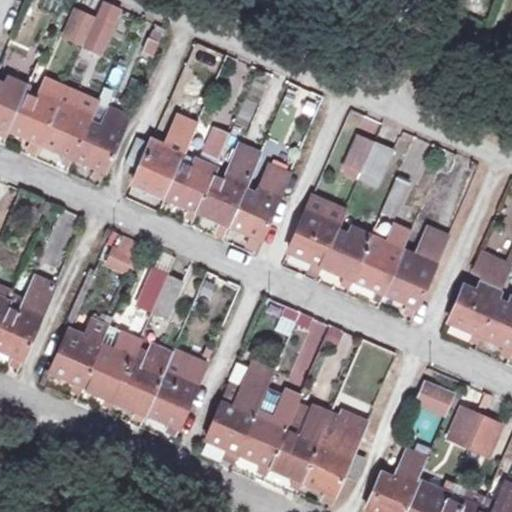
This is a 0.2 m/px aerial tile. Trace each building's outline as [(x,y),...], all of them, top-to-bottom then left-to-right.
[(77,11),(65,38),(83,45),(95,19),(77,11)] [(25,95),(28,88),(9,79),(6,86),(0,83),(0,126),(1,127),(9,130),(10,131),(25,95)] [(57,109),(60,102),(40,93),(37,100),(25,95),(10,131),(32,140),(28,149),(38,154),(42,145),(57,109)] [(92,115),(96,106),(87,103),(83,112),(92,115)] [(89,122),(92,115),(83,112),(72,107),(69,114),(57,109),(42,145),(65,154),(73,158),(89,122)] [(126,129),(125,129),(130,117),(109,108),(101,128),(89,122),(73,158),(97,168),(93,176),(102,180),(106,172),(107,173),(126,129)] [(10,131),(9,130),(1,127),(0,129),(0,137),(6,140),(10,131)] [(221,159),(231,135),(216,129),(206,153),(221,159)] [(185,145),(189,147),(195,133),(191,131),(185,145)] [(362,172),(376,143),(358,135),(345,165),(362,172)] [(140,169),(151,145),(138,139),(127,163),(140,169)] [(182,163),(185,156),(152,141),(151,145),(140,169),(133,184),(167,199),(182,163)] [(359,180),(378,189),(395,151),(376,143),(362,172),(362,174),(359,180)] [(255,168),(261,155),(261,154),(241,145),(225,181),(213,176),(198,212),(220,222),(215,234),(225,238),(231,226),(246,190),(255,168)] [(216,169),(221,159),(206,153),(205,153),(201,162),(216,169)] [(69,168),(73,158),(65,154),(61,164),(69,168)] [(265,172),(270,159),(261,155),(255,168),(265,172)] [(198,212),(213,176),(216,169),(201,162),(197,161),(194,168),(182,163),(167,199),(189,209),(198,212)] [(359,180),(362,174),(358,171),(354,180),(358,182),(359,180)] [(382,212),(396,218),(411,185),(397,178),(382,212)] [(281,197),(285,187),(278,185),(274,194),(281,197)] [(262,240),(281,197),(274,194),(261,188),(259,195),(246,190),(231,226),(254,236),(262,240)] [(47,214),(51,205),(44,202),(40,211),(47,214)] [(193,222),(198,212),(189,209),(185,218),(193,222)] [(317,222),(320,215),(307,209),(305,216),(317,222)] [(337,231),(340,224),(320,215),(317,222),(305,216),(288,252),(313,263),(309,274),(316,277),(321,267),(337,231)] [(385,294),(400,258),(412,232),(394,224),(385,243),(384,243),(381,250),(369,244),(354,281),(377,291),(385,294)] [(369,244),(372,238),(352,229),(349,236),(337,231),(321,267),(346,277),(342,285),(350,288),(354,281),(369,244)] [(414,316),(447,238),(431,231),(419,258),(416,257),(413,263),(400,258),(385,294),(410,305),(406,313),(414,316)] [(258,249),(262,240),(254,236),(250,246),(258,249)] [(132,275),(142,253),(125,246),(122,252),(115,249),(108,265),(132,275)] [(168,277),(176,258),(161,252),(153,270),(168,277)] [(481,336),(498,300),(511,267),(511,265),(483,253),(480,258),(475,270),(474,272),(484,277),(478,291),(465,286),(449,322),(474,332),(481,336)] [(52,286),(56,287),(64,268),(60,267),(52,286)] [(156,305),(168,277),(153,270),(141,299),(156,305)] [(168,319),(183,283),(168,277),(156,305),(153,312),(168,319)] [(11,364),(20,368),(56,287),(52,286),(35,278),(25,301),(19,315),(6,309),(0,323),(0,349),(14,356),(11,364)] [(12,296),(13,293),(0,287),(0,298),(9,303),(12,296)] [(380,303),(385,294),(377,291),(372,300),(380,303)] [(19,315),(25,301),(12,296),(9,303),(6,309),(19,315)] [(0,323),(6,309),(9,303),(0,298),(0,323)] [(511,298),(509,305),(498,300),(481,336),(505,346),(511,348),(511,298)] [(153,312),(156,305),(141,299),(138,306),(153,312)] [(307,387),(324,319),(282,308),(277,328),(302,334),(290,382),(307,387)] [(102,343),(110,327),(93,320),(86,335),(83,334),(80,341),(67,335),(51,371),(76,382),(84,385),(99,350),(102,343)] [(83,334),(69,328),(67,335),(80,341),(83,334)] [(342,334),(331,329),(327,340),(337,344),(342,334)] [(131,363),(138,346),(141,340),(121,332),(111,354),(99,350),(84,385),(108,396),(116,399),(131,363)] [(478,345),(481,336),(474,332),(470,342),(478,345)] [(148,413),(163,377),(172,356),(173,354),(153,346),(151,352),(143,369),(131,363),(116,399),(138,410),(135,417),(144,421),(148,413)] [(143,369),(151,352),(138,346),(131,363),(143,369)] [(509,359),(511,352),(511,348),(505,346),(501,356),(509,359)] [(180,377),(186,362),(172,356),(163,377),(175,383),(178,376),(180,377)] [(239,454),(254,418),(274,373),(252,364),(249,371),(238,366),(206,440),(230,450),(226,459),(235,462),(239,454)] [(176,436),(199,385),(180,377),(178,376),(175,383),(163,377),(148,413),(170,424),(167,431),(176,436)] [(79,395),(84,385),(76,382),(71,391),(79,395)] [(446,416),(454,396),(425,384),(417,403),(446,416)] [(286,432),(292,418),(301,397),(285,390),(273,418),(270,416),(267,423),(254,418),(239,454),(262,464),(259,472),(267,476),(271,467),(286,432)] [(111,409),(116,399),(108,396),(103,406),(111,409)] [(299,490),(303,481),(331,417),(332,415),(315,408),(308,425),(305,432),(302,430),(299,437),(286,432),(271,467),(295,478),(291,486),(299,490)] [(478,432),(484,418),(464,409),(451,439),(471,448),(471,447),(478,432)] [(344,475),(353,454),(367,423),(343,413),(340,420),(331,417),(303,481),(326,491),(335,496),(344,475)] [(305,432),(308,425),(292,418),(286,432),(299,437),(302,430),(305,432)] [(491,456),(504,426),(484,418),(478,432),(471,447),(471,448),(491,456)] [(418,482),(428,460),(408,451),(395,480),(382,475),(366,510),(370,511),(405,511),(415,489),(418,482)] [(357,480),(366,460),(353,454),(344,475),(357,480)] [(428,495),(431,487),(418,482),(415,489),(428,495)] [(443,511),(447,503),(450,496),(431,487),(428,495),(415,489),(405,511),(443,511)] [(450,496),(447,503),(460,509),(463,502),(482,510),(486,501),(454,487),(450,496)] [(511,511),(511,489),(508,487),(499,507),(486,501),(482,510),(481,511),(511,511)] [(331,505),(335,496),(326,491),(322,501),(331,505)] [(481,511),(482,510),(463,502),(460,509),(447,503),(443,511),(481,511)]
